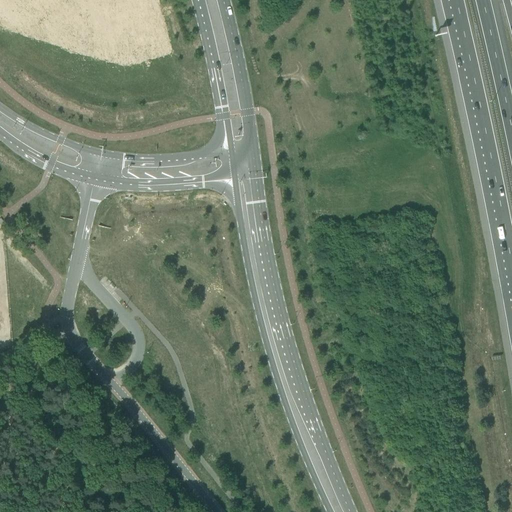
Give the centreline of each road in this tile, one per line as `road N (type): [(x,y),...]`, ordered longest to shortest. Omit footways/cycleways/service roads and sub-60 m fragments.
road 1 (secondary): [(349,511),(280,317),(253,165)]
road 2 (secondary): [(234,180),(259,321),(330,511)]
road 3 (unclassified): [(75,266),(66,309),(74,341),(216,511)]
road 4 (motorway): [(455,0),(511,276)]
road 5 (secondary): [(253,165),(223,0)]
road 6 (secondary): [(197,0),(231,153)]
road 7 (tertiary): [(93,180),(234,180)]
road 8 (motorway): [(511,134),(482,0)]
road 9 (tertiary): [(231,153),(99,155)]
